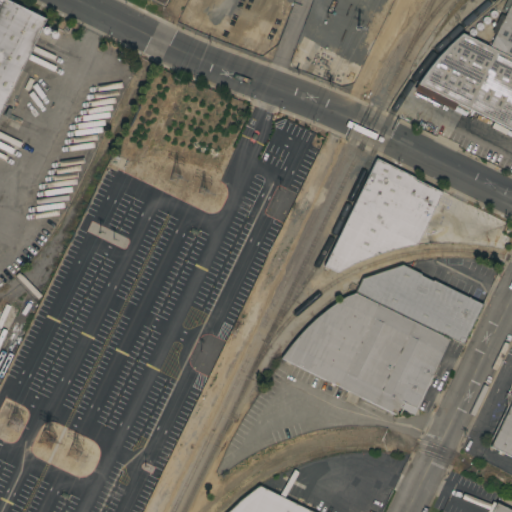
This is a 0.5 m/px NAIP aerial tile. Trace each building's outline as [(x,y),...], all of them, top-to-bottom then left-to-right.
[(0,0),(8,0),(45,18),(0,110),(0,0)] [(456,102),(452,109),(413,90),(416,83),(427,67),(441,51),(452,40),(460,33),(488,46),(510,0),(511,0),(511,127),(511,129),(456,102)] [(254,132),(259,134),(256,141),(251,138),(254,132)] [(375,158),(413,177),(412,178),(441,192),(438,198),(443,201),(434,221),(428,218),(415,244),(393,249),(369,257),(353,263),(337,272),(323,265),(375,158)] [(419,273),(420,275),(431,280),(432,280),(481,304),(462,344),(354,291),(361,278),(400,264),(419,273)] [(448,339),(430,374),(432,375),(412,414),(397,407),(394,414),(279,358),(289,345),(298,334),(308,323),(322,311),(341,298),(354,292),(448,339)] [(511,399),(491,444),(511,454),(511,399)] [(313,511),(226,511),(238,500),(258,485),(313,511)] [(511,511),(486,511),(491,501),(495,503),(495,502),(511,510),(511,511)]
